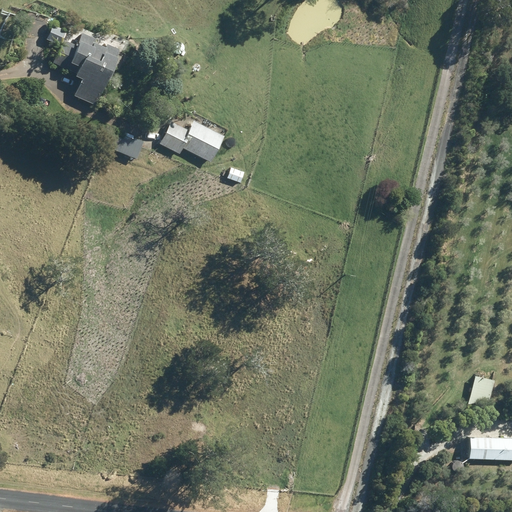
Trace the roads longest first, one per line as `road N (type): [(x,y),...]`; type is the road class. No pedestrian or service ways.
road 1 (track): [(349,511),(465,0)]
road 2 (residential): [(121,511),(0,498)]
